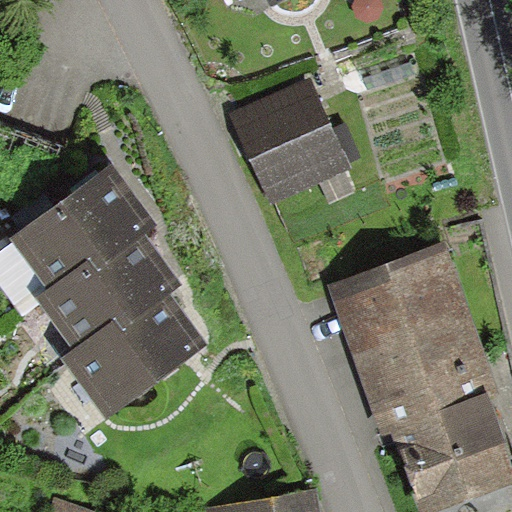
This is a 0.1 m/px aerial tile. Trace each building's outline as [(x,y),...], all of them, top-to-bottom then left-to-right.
[(346,170),(302,81),(231,116),(276,205),(346,170)] [(51,147),(0,128),(0,195),(30,206),(51,147)] [(8,243),(45,300),(131,244),(141,238),(103,181),(8,243)] [(32,309),(69,365),(153,309),(168,300),(131,244),(45,300),(32,309)] [(379,435),(385,433),(413,511),(444,511),(505,491),(474,402),(488,397),(437,253),(328,291),(379,435)] [(69,365),(60,370),(94,421),(187,360),(153,309),(69,365)] [(307,511),(305,498),(203,510),(203,511),(307,511)] [(76,511),(49,503),(45,511),(76,511)]
